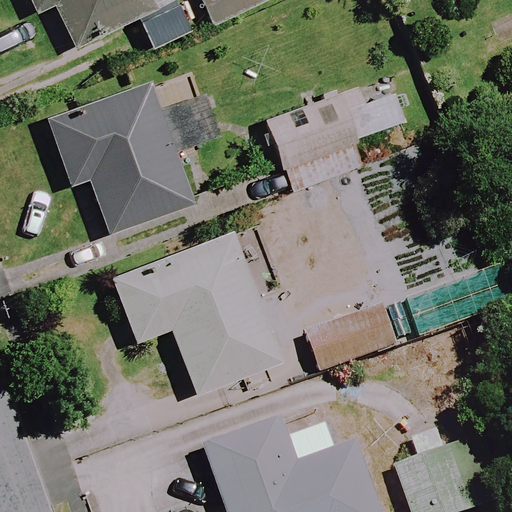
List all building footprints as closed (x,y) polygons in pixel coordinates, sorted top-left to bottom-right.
[(17,0),(26,20),(45,12),(64,53),(164,9),(159,0),(17,0)] [(275,0),(191,0),(204,30),(275,0)] [(100,240),(186,209),(167,158),(209,143),(192,95),(150,111),(141,87),(67,114),(74,132),(42,144),(60,193),(80,185),(100,240)] [(400,123),(389,100),(268,158),(279,181),(400,123)] [(187,400),(272,368),(235,268),(224,238),(101,284),(125,349),(163,335),(187,400)] [(278,442),(273,429),(197,455),(217,511),(367,511),(336,421),(278,442)] [(468,511),(437,434),(405,446),(413,468),(391,477),(405,511),(468,511)]
